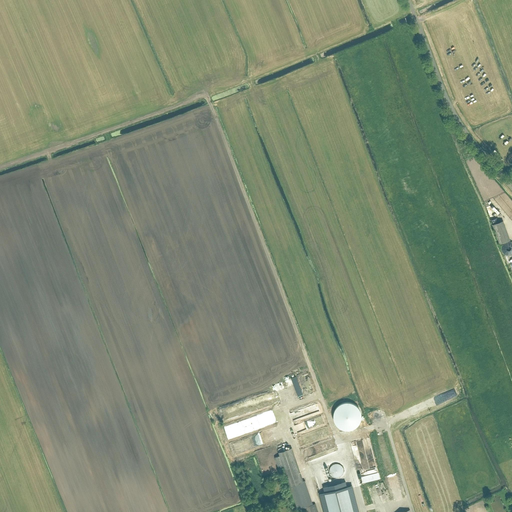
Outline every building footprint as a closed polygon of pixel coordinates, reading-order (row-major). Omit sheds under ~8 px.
[(510,158),(507,155),(509,153),(507,150),(504,152),(505,153),(501,157),(505,162),(510,158)] [(494,206),(487,210),(489,212),(487,213),(490,219),(499,214),(494,206)] [(493,225),(500,244),(508,241),(501,222),(493,225)] [(511,242),(509,242),(508,242),(506,242),(505,242),(504,243),(503,244),(502,245),(501,247),(501,248),(501,249),(501,251),(501,252),(502,254),(503,255),(504,255),(506,256),(507,257),(509,257),(511,256),(511,255),(511,242)] [(268,385),(270,390),(285,385),(283,377),(270,381),(270,384),(268,385)] [(298,379),(304,394),(311,391),(305,377),(298,379)] [(444,392),(448,399),(456,395),(452,386),(447,388),(448,391),(444,392)] [(333,415),(333,416),(333,417),(333,418),(334,419),(334,420),(334,421),(335,422),(335,423),(335,424),(336,425),(337,425),(337,426),(338,427),(339,427),(340,428),(341,428),(341,429),(342,429),(343,430),(344,430),(345,430),(346,430),(347,430),(348,430),(349,430),(350,430),(351,430),(352,429),(353,429),(354,428),(355,428),(356,427),(357,426),(358,425),(359,424),(359,423),(360,422),(360,421),(361,420),(361,419),(361,418),(361,417),(361,416),(361,415),(361,414),(361,413),(361,412),(360,411),(360,410),(359,409),(358,408),(358,407),(357,406),(356,406),(356,405),(355,404),(354,404),(353,403),(352,403),(351,403),(350,403),(349,402),(348,402),(347,402),(346,402),(345,402),(344,403),(343,403),(342,403),(341,403),(341,404),(340,404),(339,405),(338,406),(337,406),(337,407),(336,408),(335,409),(335,410),(334,411),(334,412),(334,413),(333,414),(333,415)] [(256,411),(236,416),(241,434),(258,429),(257,427),(272,423),(269,410),(256,414),(256,411)] [(324,430),(300,437),(302,442),(317,438),(318,440),(326,437),(324,430)] [(312,454),(318,450),(315,445),(309,448),(312,454)] [(278,452),(290,486),(300,482),(303,481),(292,448),(278,452)] [(330,468),(329,470),(329,472),(330,475),(332,476),(334,477),(336,478),(339,477),(341,476),(342,475),(343,473),(344,470),(343,468),(342,466),(340,464),(338,464),(335,464),(333,464),(331,466),(330,468)] [(310,505),(303,486),(302,486),(300,482),(290,486),(298,510),(304,508),(304,507),(310,505)] [(358,511),(351,485),(346,487),(345,482),(323,487),(324,492),(319,493),(324,511),(358,511)] [(373,511),(379,511),(382,511),(380,504),(382,503),(378,485),(370,487),(371,493),(369,494),(373,511)] [(310,505),(304,507),(304,508),(305,511),(318,511),(315,503),(310,505)]
